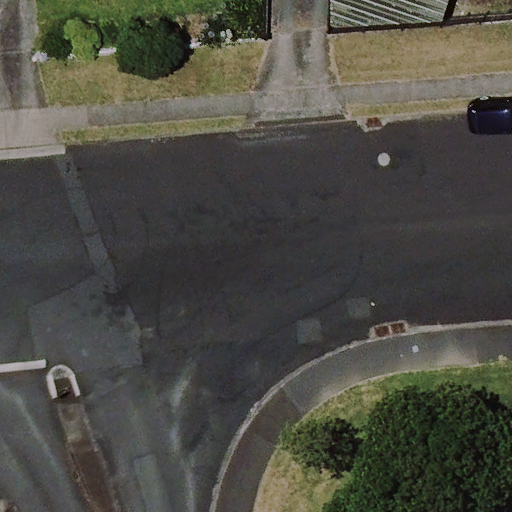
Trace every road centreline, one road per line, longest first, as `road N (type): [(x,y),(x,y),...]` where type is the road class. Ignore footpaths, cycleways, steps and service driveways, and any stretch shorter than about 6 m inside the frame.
road 1 (residential): [(511,213),(4,253)]
road 2 (residential): [(105,511),(4,253)]
